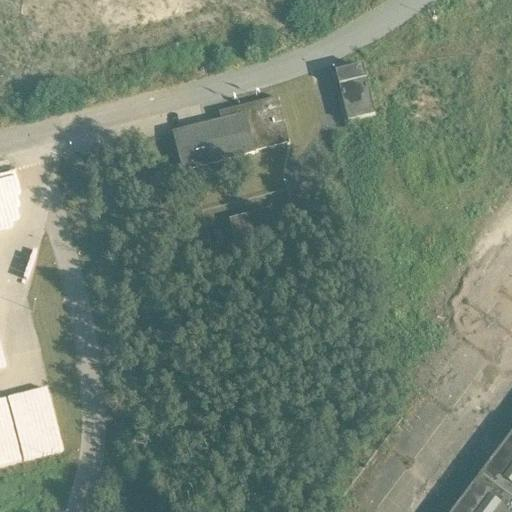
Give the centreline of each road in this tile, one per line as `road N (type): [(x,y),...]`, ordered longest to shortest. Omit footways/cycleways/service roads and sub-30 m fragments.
road 1 (unclassified): [(0,145),(272,75),(414,0)]
road 2 (unknown): [(0,392),(14,362),(0,248)]
